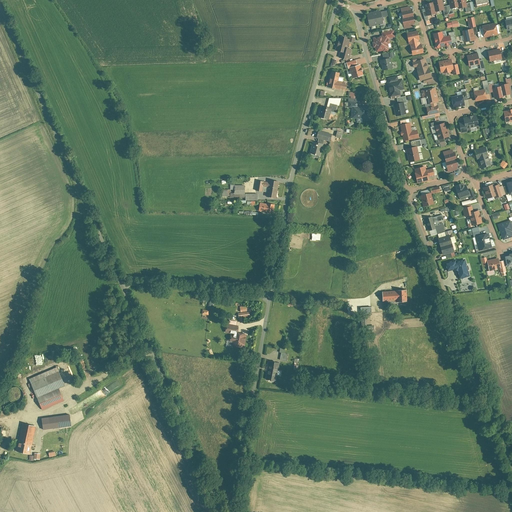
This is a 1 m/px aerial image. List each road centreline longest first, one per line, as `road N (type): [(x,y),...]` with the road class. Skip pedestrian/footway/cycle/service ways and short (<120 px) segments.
road 1 (residential): [(122,285),(0,6)]
road 2 (residential): [(404,187),(511,465)]
road 3 (residential): [(269,291),(337,3)]
road 4 (residential): [(222,511),(122,285)]
road 5 (residential): [(233,511),(269,291)]
road 6 (residential): [(352,9),(404,187)]
road 7 (residential): [(122,285),(269,291)]
